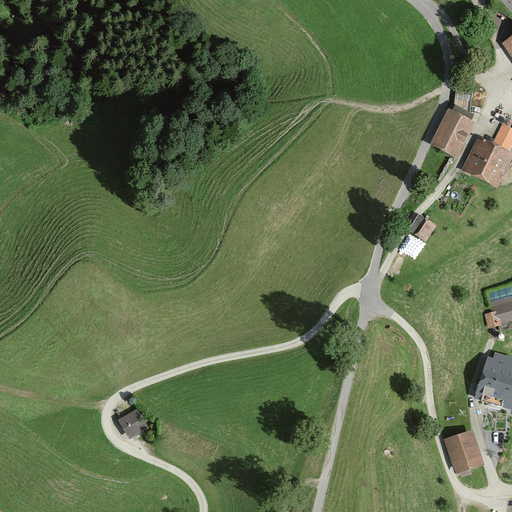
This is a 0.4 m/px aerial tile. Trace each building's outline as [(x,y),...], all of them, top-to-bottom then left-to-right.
[(511,35),(501,42),(511,59),(511,35)] [(468,124),(447,114),(430,151),(450,161),(468,124)] [(489,151),(478,145),(462,177),(491,192),(511,150),(511,135),(500,129),(489,151)] [(433,228),(422,219),(409,237),(420,245),(433,228)] [(511,302),(490,308),(495,329),(511,325),(511,302)] [(511,365),(487,357),(472,404),(505,415),(511,393),(511,368),(511,365)] [(133,412),(117,423),(127,440),(144,429),(133,412)] [(471,431),(448,438),(457,472),(481,465),(471,431)]
